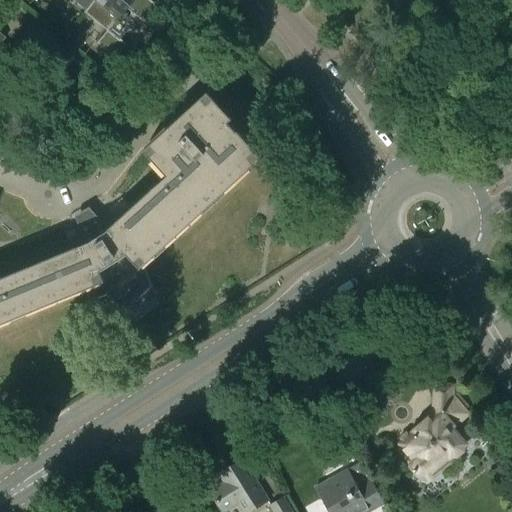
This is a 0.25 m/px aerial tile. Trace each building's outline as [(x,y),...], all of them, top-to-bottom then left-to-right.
[(95,0),(117,17),(107,30),(119,40),(127,30),(124,28),(140,8),(143,11),(152,0),(151,0),(95,0)] [(13,49),(51,81),(75,52),(37,20),(13,49)] [(0,68),(12,55),(0,45),(5,40),(0,35),(0,68)] [(134,98),(149,80),(136,70),(121,88),(134,98)] [(229,121),(231,119),(207,92),(144,150),(167,176),(107,230),(90,210),(77,217),(88,243),(0,278),(0,324),(102,282),(104,290),(119,306),(137,299),(151,286),(143,267),(262,158),(229,121)] [(431,478),(431,479),(433,480),(433,477),(447,466),(448,466),(448,464),(447,464),(444,460),(453,453),(454,454),(456,452),(460,453),(464,450),(464,445),(467,443),(454,426),(469,414),(454,395),(454,387),(438,386),(437,409),(430,416),(431,420),(412,435),(409,434),(404,438),(404,442),(403,443),(416,459),(414,464),(422,474),(429,474),(431,478)] [(210,492),(222,511),(238,503),(243,511),(249,511),(268,501),(242,460),(219,474),(224,483),(210,492)] [(318,487),(331,511),(346,511),(349,511),(372,511),(387,504),(373,479),(360,486),(350,470),(318,487)] [(268,505),(272,511),(292,511),(283,496),(268,505)]
